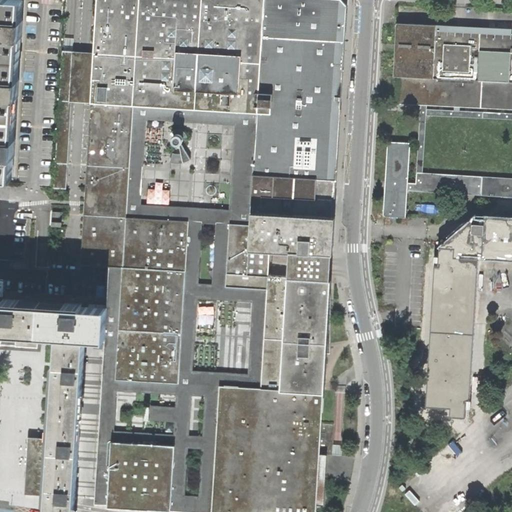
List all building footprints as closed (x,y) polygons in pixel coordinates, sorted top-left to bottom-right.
[(0,0),(0,58),(17,60),(21,0),(20,0),(0,0)] [(96,0),(94,43),(93,53),(83,53),(63,51),(56,189),(66,190),(72,100),(80,101),(90,101),(86,178),(81,264),(109,265),(107,310),(105,339),(105,344),(104,363),(94,503),(115,505),(134,506),(148,507),(181,510),(213,511),(314,511),(315,508),(327,509),(328,483),(325,479),(323,479),(324,455),(318,455),(324,348),(331,227),(332,216),(331,215),(332,194),(333,180),(336,181),(341,97),(346,8),(341,3),(338,0),(96,0)] [(397,89),(397,101),(420,103),(427,103),(511,107),(511,31),(458,29),(434,28),(434,23),(395,21),(392,76),(398,76),(397,89)] [(0,119),(13,120),(17,60),(0,58),(0,119)] [(511,177),(422,171),(426,114),(426,107),(427,103),(420,103),(415,181),(407,181),(407,190),(456,193),(456,202),(455,220),(461,219),(463,193),(511,196),(511,177)] [(511,112),(426,107),(426,114),(511,118),(511,112)] [(0,179),(10,180),(13,120),(0,119),(0,179)] [(409,141),(388,140),(385,176),(383,215),(405,217),(407,190),(407,181),(409,141)] [(483,255),(483,258),(511,260),(511,210),(506,210),(506,215),(485,214),(485,218),(476,217),(476,213),(472,215),(467,218),(461,219),(455,220),(449,224),(444,231),(444,234),(437,238),(437,239),(439,240),(438,264),(434,264),(426,406),(450,408),(450,414),(465,415),(466,397),(469,397),(477,259),(461,257),(461,254),(483,255)] [(39,348),(40,339),(42,302),(6,300),(5,303),(0,302),(0,345),(2,346),(3,336),(11,337),(18,337),(18,347),(30,348),(39,348)] [(54,364),(50,440),(54,440),(80,442),(85,366),(86,343),(95,343),(105,344),(105,339),(107,310),(92,309),(82,308),(82,305),(73,304),(42,302),(40,339),(49,340),(58,341),(57,357),(57,364),(54,364)] [(27,496),(47,497),(50,497),(77,499),(78,474),(78,464),(80,442),(54,440),(50,440),(40,439),(30,439),(27,496)] [(75,511),(77,499),(50,497),(47,497),(46,501),(46,510),(45,511),(75,511)]
